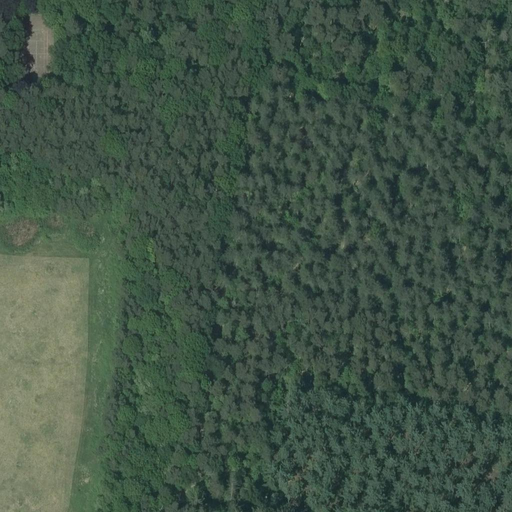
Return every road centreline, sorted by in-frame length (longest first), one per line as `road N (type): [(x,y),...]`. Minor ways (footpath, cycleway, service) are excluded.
road 1 (unknown): [(482,0),(404,67),(385,133),(349,171),(332,251),(297,265),(287,283),(280,313),(289,399),(257,511)]
road 2 (track): [(266,0),(193,493)]
road 3 (track): [(256,88),(511,134)]
road 4 (track): [(253,107),(165,102),(151,91),(143,64),(145,0)]
